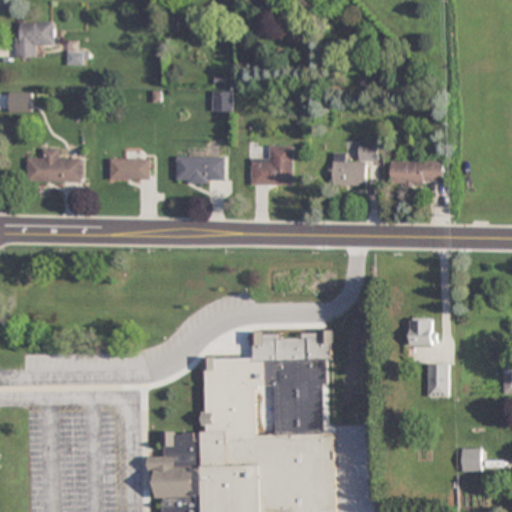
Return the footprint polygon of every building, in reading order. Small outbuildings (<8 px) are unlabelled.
[(56,45),(56,23),(18,23),(18,59),(37,59),(37,45),(56,45)] [(214,92),(214,111),(234,111),(234,92),(214,92)] [(369,186),(369,162),(378,162),(379,145),(362,145),(361,163),(347,163),(347,155),(335,155),(334,186),(369,186)] [(295,146),(272,146),(272,160),(254,160),(254,185),(295,185),(295,146)] [(83,183),(83,160),(62,159),(62,149),(45,149),(45,159),(29,159),(29,182),(83,183)] [(226,184),(226,157),(178,157),(178,184),(226,184)] [(152,159),(112,159),(112,180),(152,180),(152,159)] [(445,183),(445,162),(393,162),(393,183),(445,183)] [(411,348),(432,348),(432,322),(411,322),(411,348)] [(276,435),(242,435),(242,426),(237,426),(235,433),(164,434),(164,458),(158,458),(159,511),(337,511),(336,462),(349,461),(350,489),(368,489),(366,427),(348,420),(349,452),(335,452),(335,436),(330,434),(327,333),(259,335),(261,382),(275,387),(276,435)] [(429,397),(450,397),(450,365),(429,365),(429,397)] [(482,472),(482,449),(463,449),(463,472),(482,472)]
